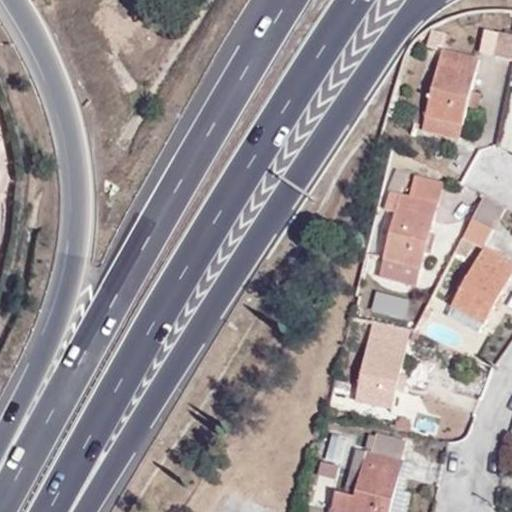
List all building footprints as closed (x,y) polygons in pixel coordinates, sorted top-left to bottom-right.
[(511,34),(500,32),(496,55),(511,58),(511,34)] [(443,51),(426,116),(464,126),(481,60),(443,51)] [(464,126),(426,116),(422,130),(460,141),(464,126)] [(410,198),(391,192),(386,211),(397,214),(385,260),(418,269),(422,270),(445,184),(417,175),(410,198)] [(507,210),(484,198),(462,239),(484,250),(485,248),(507,210)] [(511,263),(485,248),(484,250),(453,307),(454,308),(484,324),(486,325),(488,322),(511,279),(511,263)] [(418,269),(385,260),(381,276),(413,285),(418,269)] [(484,324),(454,308),(450,317),(479,334),(484,324)] [(411,334),(373,326),(356,402),(394,410),(411,334)] [(391,511),(401,476),(404,462),(402,462),(407,443),(377,435),(372,454),(367,454),(355,499),(345,496),(336,494),(331,511),(391,511)] [(355,499),(367,454),(357,451),(345,496),(355,499)] [(322,463),(318,475),(336,481),(340,467),(322,463)] [(409,478),(401,476),(391,511),(406,511),(412,492),(405,491),(409,478)]
